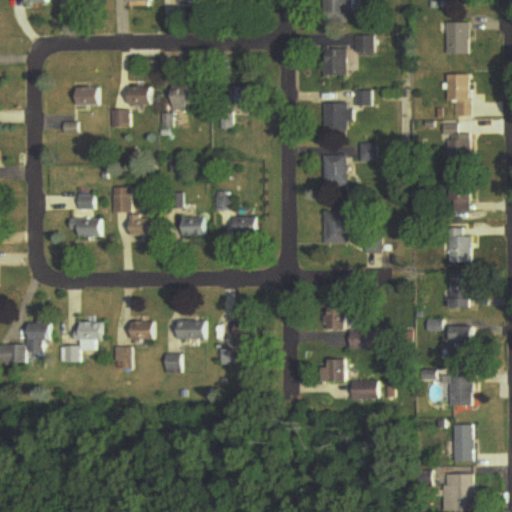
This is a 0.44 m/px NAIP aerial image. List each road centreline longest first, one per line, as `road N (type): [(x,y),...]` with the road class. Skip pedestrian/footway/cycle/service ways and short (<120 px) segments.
road 1 (residential): [(286,0),(290,412)]
road 2 (residential): [(391,283),(75,285)]
road 3 (residential): [(45,53),(36,66),(37,259),(46,281),(75,285)]
road 4 (residential): [(286,48),(45,53)]
